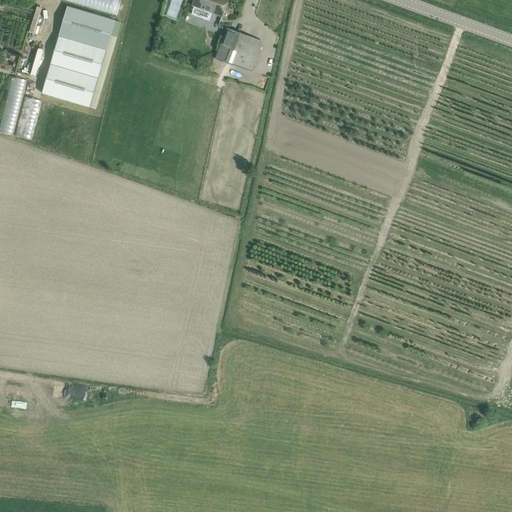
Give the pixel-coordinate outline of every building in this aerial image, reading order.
[(64,0),(117,15),(120,0),(64,0)] [(222,17),(228,0),(194,0),(192,6),(222,17)] [(115,20),(67,6),(42,93),(90,107),(115,20)] [(35,7),(29,31),(34,33),(40,8),(35,7)] [(263,42),(227,29),(215,60),(251,73),(263,42)] [(37,48),(30,75),(35,76),(42,49),(37,48)] [(0,133),(34,140),(42,100),(23,96),(27,80),(10,76),(0,128),(0,133)] [(86,400),(86,388),(65,389),(66,400),(86,400)]
